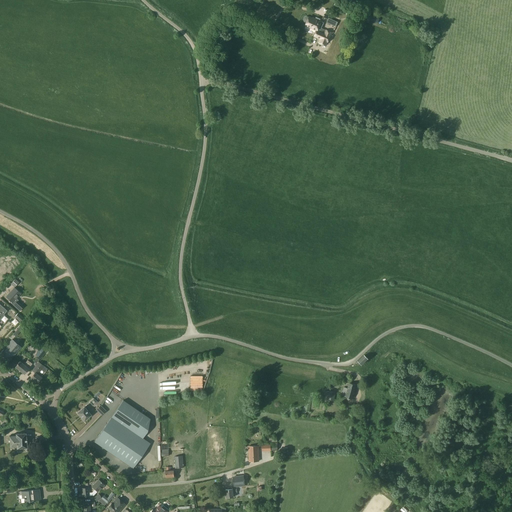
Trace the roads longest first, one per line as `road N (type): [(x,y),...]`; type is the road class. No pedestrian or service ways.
road 1 (unclassified): [(511,367),(430,328),(379,336),(340,366),(192,336)]
road 2 (unclassified): [(511,160),(201,78)]
road 3 (unclassified): [(192,336),(180,266),(206,136),(201,78)]
road 4 (unclassified): [(114,342),(49,243),(0,211)]
